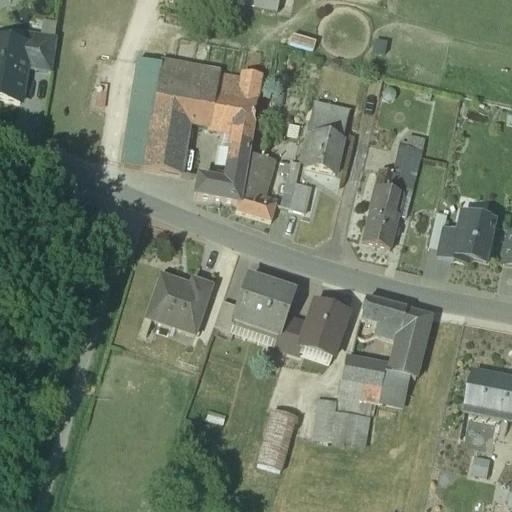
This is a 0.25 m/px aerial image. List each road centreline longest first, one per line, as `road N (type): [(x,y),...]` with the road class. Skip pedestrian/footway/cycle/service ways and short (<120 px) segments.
road 1 (residential): [(0,147),(304,268),(511,316)]
road 2 (track): [(135,204),(38,511)]
road 3 (track): [(102,191),(123,64),(152,0)]
